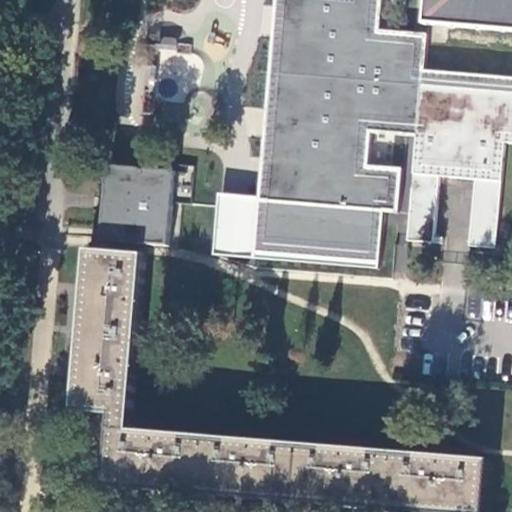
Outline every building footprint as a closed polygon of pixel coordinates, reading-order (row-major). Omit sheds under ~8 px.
[(511,91),(424,84),(428,34),(380,30),(381,0),(278,0),(262,197),(321,201),(397,207),(401,167),(368,164),(371,128),(419,132),(409,237),(444,241),(445,235),(436,234),(441,174),(478,177),(472,243),(497,245),(506,139),(511,139),(511,91)] [(511,0),(428,0),(426,22),(511,28),(511,0)] [(104,238),(169,243),(175,169),(111,164),(104,238)] [(398,214),(382,214),(380,259),(396,260),(398,214)] [(486,511),(492,457),(132,428),(147,253),(91,248),(77,411),(113,414),(109,482),(454,511),(486,511)]
